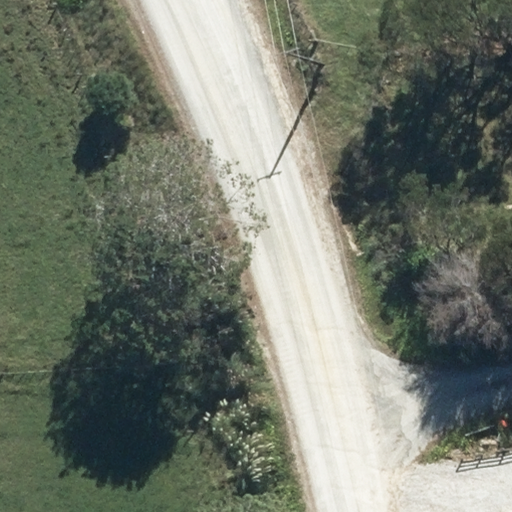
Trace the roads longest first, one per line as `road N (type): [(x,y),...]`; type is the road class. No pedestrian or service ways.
road 1 (unclassified): [(337,440),(285,249),(194,0)]
road 2 (unclassified): [(337,440),(511,400)]
